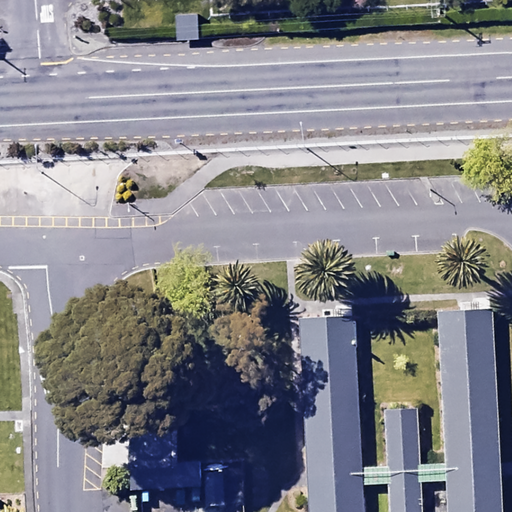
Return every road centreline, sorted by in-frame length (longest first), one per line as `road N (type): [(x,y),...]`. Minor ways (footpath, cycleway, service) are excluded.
road 1 (trunk): [(36,99),(511,74)]
road 2 (unclassified): [(511,217),(43,246)]
road 3 (unclassified): [(43,246),(57,511)]
